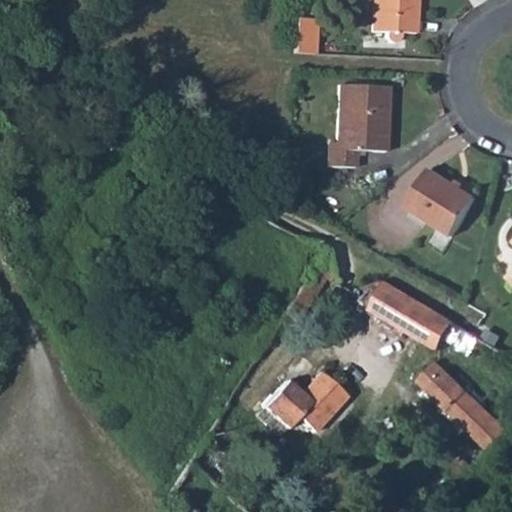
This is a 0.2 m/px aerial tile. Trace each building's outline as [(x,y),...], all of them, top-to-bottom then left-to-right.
[(372,0),(371,32),(385,33),(385,39),(387,42),(390,43),(393,43),(396,42),(398,40),(400,33),(413,34),(414,0),(372,0)] [(296,18),(294,53),(313,54),(314,19),(296,18)] [(326,143),(325,167),(353,168),(354,152),(383,153),(386,86),(337,84),(333,143),(326,143)] [(431,170),(407,207),(455,237),(478,200),(431,170)] [(325,249),(298,292),(310,299),(325,276),(336,284),(338,279),(335,278),(326,249),(325,249)] [(455,322),(383,281),(355,289),(352,288),(350,292),(372,306),(371,309),(440,350),(455,322)] [(298,292),(283,314),(296,321),(310,299),(298,292)] [(420,379),(493,452),(511,433),(436,361),(420,379)] [(284,382),(262,409),(287,429),(296,419),(311,432),(344,394),(317,371),(299,392),(284,382)] [(460,465),(471,476),(477,469),(466,459),(460,465)] [(241,511),(187,461),(164,493),(176,504),(184,511),(241,511)]
